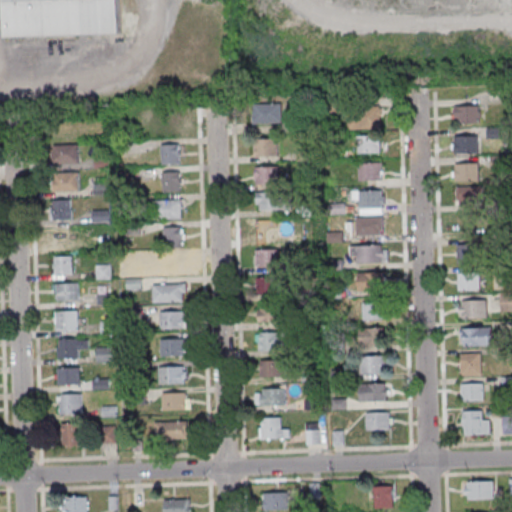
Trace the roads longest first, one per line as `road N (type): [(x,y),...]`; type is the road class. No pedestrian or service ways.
road 1 (residential): [(511,458),(0,476)]
road 2 (residential): [(431,511),(420,103)]
road 3 (residential): [(226,511),(217,109)]
road 4 (residential): [(24,511),(12,122)]
